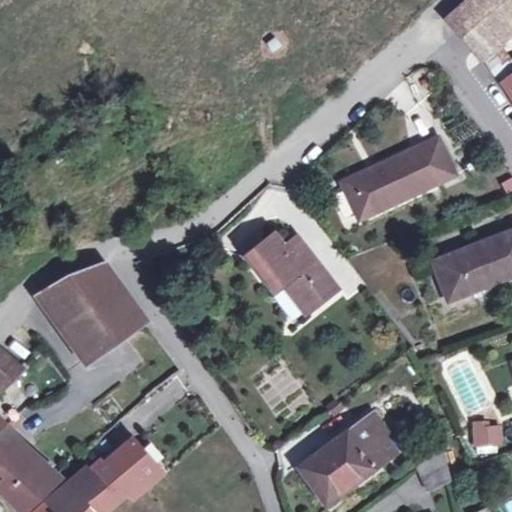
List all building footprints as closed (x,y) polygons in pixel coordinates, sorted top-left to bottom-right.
[(475,50),(487,70),(506,55),(491,38),(511,20),(511,0),(466,0),(447,17),(477,49),(475,50)] [(511,71),(511,60),(506,55),(487,70),(498,86),(502,84),(500,81),(511,71)] [(511,71),(500,81),(502,84),(511,98),(511,71)] [(359,217),(454,173),(439,138),(343,183),(359,217)] [(496,280),(511,274),(511,230),(432,261),(445,295),(495,277),(496,280)] [(298,291),(310,306),(334,287),(294,236),(280,246),(271,235),(247,253),(275,288),(282,282),(292,295),(298,291)] [(76,272),(58,280),(46,285),(35,294),(82,357),(142,316),(102,263),(76,272)] [(305,311),(310,306),(298,291),(292,295),(305,311)] [(122,348),(152,389),(180,368),(146,323),(122,348)] [(0,353),(0,388),(21,370),(0,353)] [(45,361),(34,370),(48,386),(58,376),(45,361)] [(371,412),(366,416),(381,434),(385,431),(371,412)] [(395,452),(381,434),(366,416),(344,432),(347,437),(324,454),(321,448),(297,466),(322,500),(346,483),(349,486),(395,452)] [(21,445),(0,423),(0,492),(19,511),(37,495),(52,481),(50,480),(17,450),(21,445)] [(474,443),(498,442),(498,427),(473,428),(474,443)] [(131,438),(92,471),(115,499),(123,493),(129,500),(142,489),(144,490),(163,474),(131,438)] [(425,491),(449,480),(441,445),(414,465),(425,491)] [(67,481),(44,501),(53,511),(52,511),(100,511),(115,499),(92,471),(73,488),(67,481)] [(52,511),(53,511),(44,501),(31,511),(52,511)]
